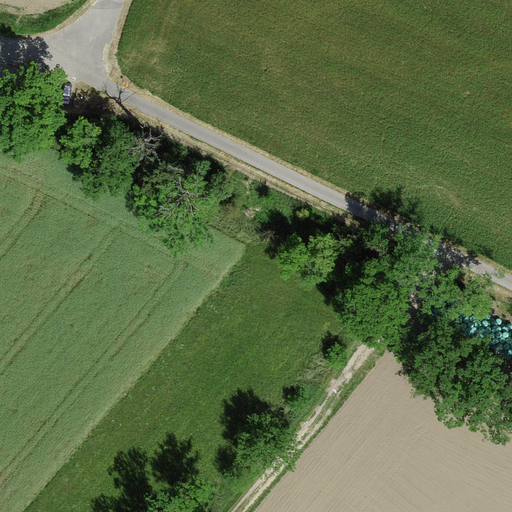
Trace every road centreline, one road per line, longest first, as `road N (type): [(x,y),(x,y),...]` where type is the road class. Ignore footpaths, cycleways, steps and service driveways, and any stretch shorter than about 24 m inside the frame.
road 1 (track): [(82,72),(511,284)]
road 2 (track): [(436,247),(424,275),(229,511)]
road 3 (unclassified): [(0,49),(82,72),(114,0)]
